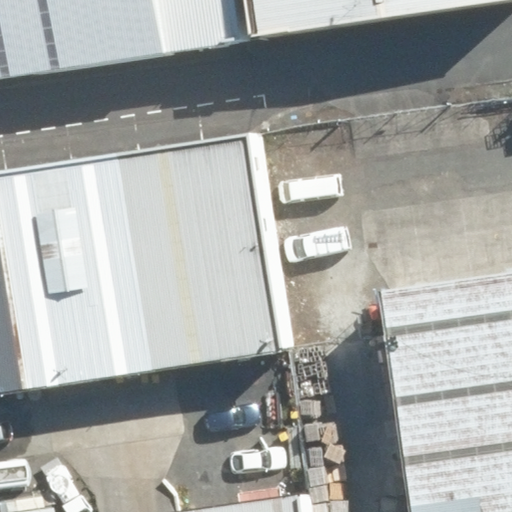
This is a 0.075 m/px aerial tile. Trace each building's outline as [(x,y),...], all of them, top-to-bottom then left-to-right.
[(223,0),(0,0),(0,80),(230,46),(223,0)] [(239,0),(245,39),(508,0),(507,0),(239,0)] [(261,134),(0,173),(0,395),(295,350),(261,134)] [(511,511),(511,277),(387,294),(417,511),(511,511)] [(311,511),(309,500),(230,511),(311,511)]
